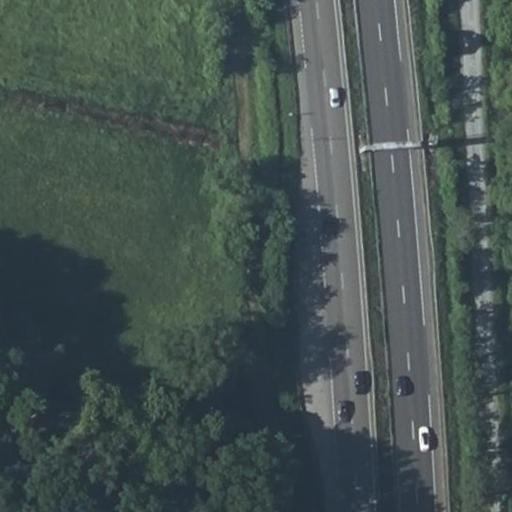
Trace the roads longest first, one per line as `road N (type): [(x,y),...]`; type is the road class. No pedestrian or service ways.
road 1 (track): [(286,511),(255,329),(236,0)]
road 2 (trunk): [(418,511),(375,0)]
road 3 (trunk): [(316,0),(356,511)]
